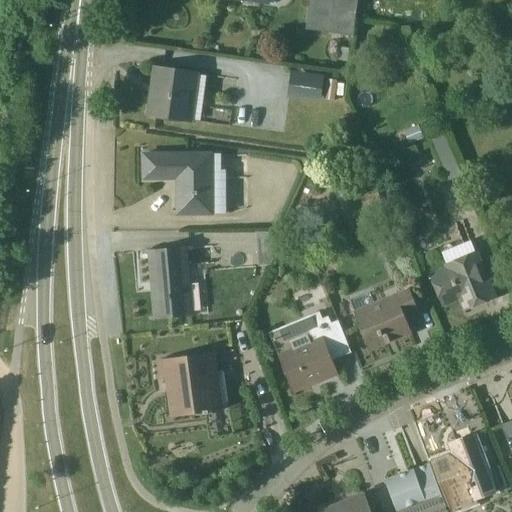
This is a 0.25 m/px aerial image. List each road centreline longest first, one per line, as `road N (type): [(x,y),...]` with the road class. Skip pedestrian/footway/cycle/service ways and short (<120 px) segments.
road 1 (primary): [(73,45),(42,287),(46,392),(69,511)]
road 2 (primary): [(114,511),(78,327),(73,45)]
road 3 (residential): [(511,344),(385,399),(248,506)]
road 4 (unclassified): [(5,511),(16,435),(8,384)]
